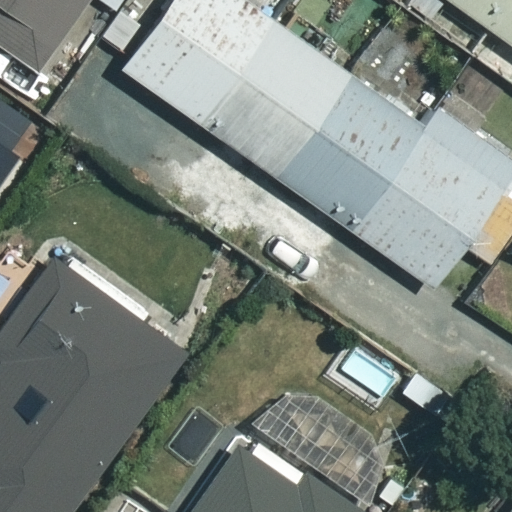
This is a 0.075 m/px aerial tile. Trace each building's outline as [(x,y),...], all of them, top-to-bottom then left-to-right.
[(0,0),(0,42),(30,63),(74,0),(0,0)] [(123,0),(101,32),(115,42),(108,52),(420,274),(451,231),(482,254),(511,211),(511,156),(424,94),(411,112),(254,0),(123,0)] [(511,0),(459,0),(511,37),(511,0)] [(0,511),(71,511),(189,347),(56,254),(0,333),(0,356),(3,359),(0,362),(0,511)] [(351,511),(390,457),(281,381),(233,452),(223,445),(176,511),(351,511)] [(511,511),(511,467),(479,511),(511,511)]
